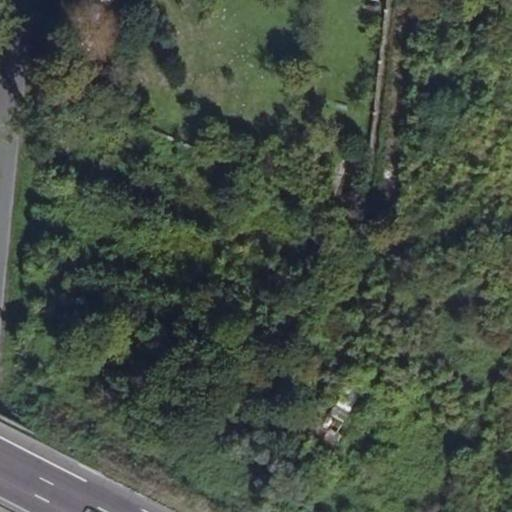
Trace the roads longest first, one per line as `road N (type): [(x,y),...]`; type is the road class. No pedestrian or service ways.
road 1 (tertiary): [(0,249),(22,0)]
road 2 (track): [(406,0),(376,228)]
